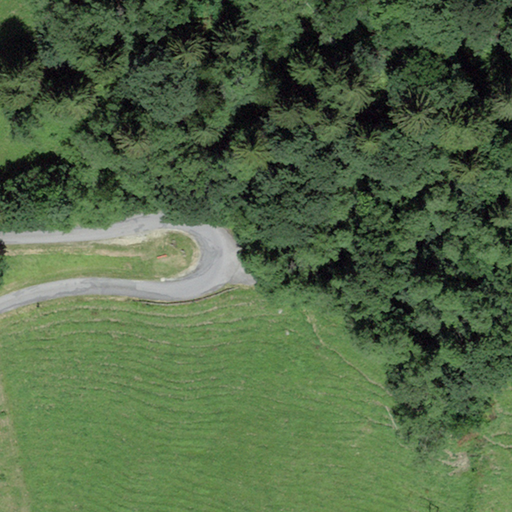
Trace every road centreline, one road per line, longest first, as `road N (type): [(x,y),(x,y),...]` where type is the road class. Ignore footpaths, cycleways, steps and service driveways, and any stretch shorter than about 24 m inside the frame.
road 1 (track): [(0,224),(25,209),(108,196),(166,167),(330,132),(367,110),(511,124)]
road 2 (residential): [(0,305),(68,286),(175,290),(204,277),(213,257),(202,231),(167,217),(98,233),(0,236)]
